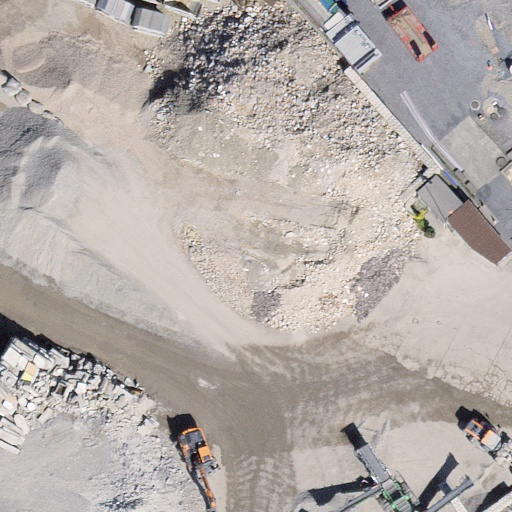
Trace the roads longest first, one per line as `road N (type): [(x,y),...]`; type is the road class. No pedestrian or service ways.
road 1 (unknown): [(0,285),(290,434),(259,511)]
road 2 (residential): [(511,282),(402,377)]
